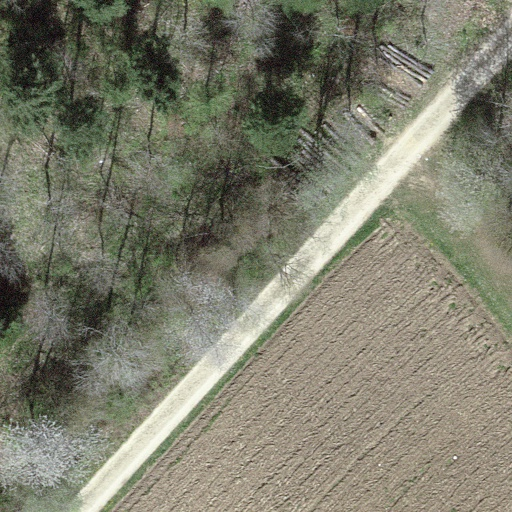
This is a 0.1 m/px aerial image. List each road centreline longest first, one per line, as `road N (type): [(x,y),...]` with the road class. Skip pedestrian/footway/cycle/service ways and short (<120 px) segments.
road 1 (track): [(73,511),(427,127)]
road 2 (track): [(427,127),(511,41)]
